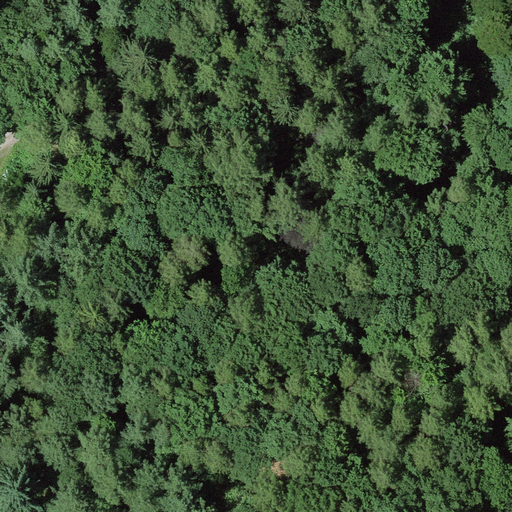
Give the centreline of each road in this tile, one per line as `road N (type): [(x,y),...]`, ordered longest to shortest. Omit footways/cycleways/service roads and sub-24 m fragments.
road 1 (track): [(383,511),(511,141)]
road 2 (track): [(0,140),(220,0)]
